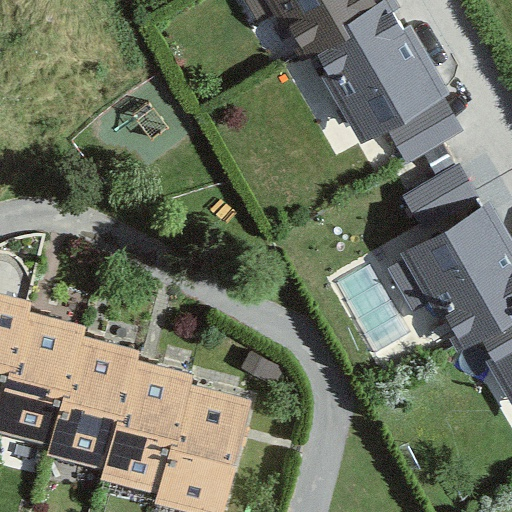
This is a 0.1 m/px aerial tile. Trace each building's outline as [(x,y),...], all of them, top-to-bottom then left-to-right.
[(0,0),(0,53),(46,17),(32,0),(0,0)] [(316,31),(373,0),(280,0),(304,40),(316,31)] [(368,126),(441,86),(394,0),(373,0),(316,31),(368,126)] [(445,95),(393,125),(410,154),(462,125),(445,95)] [(460,161),(407,191),(424,221),(477,191),(460,161)] [(458,321),(475,311),(511,291),(511,237),(490,197),(413,239),(458,321)] [(511,291),(475,311),(511,378),(511,291)] [(0,418),(10,379),(18,381),(34,321),(36,310),(0,300),(0,418)] [(0,441),(54,455),(67,403),(74,405),(89,346),(92,336),(34,321),(18,381),(10,379),(0,418),(0,441)] [(51,463),(106,477),(119,429),(127,431),(143,370),(145,361),(89,346),(74,405),(67,403),(54,455),(51,463)] [(290,373),(256,356),(247,374),(282,391),(290,373)] [(104,489),(160,503),(173,453),(182,455),(198,394),(200,385),(143,370),(127,431),(119,429),(106,477),(104,489)] [(229,511),(256,409),(198,394),(182,455),(173,453),(160,503),(157,511),(229,511)]
